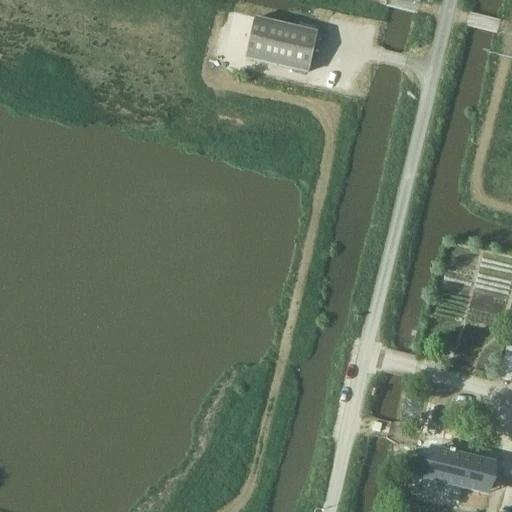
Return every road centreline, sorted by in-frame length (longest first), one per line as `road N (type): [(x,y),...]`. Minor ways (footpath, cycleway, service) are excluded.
road 1 (unclassified): [(328,511),(448,0)]
road 2 (track): [(414,371),(493,385),(511,431)]
